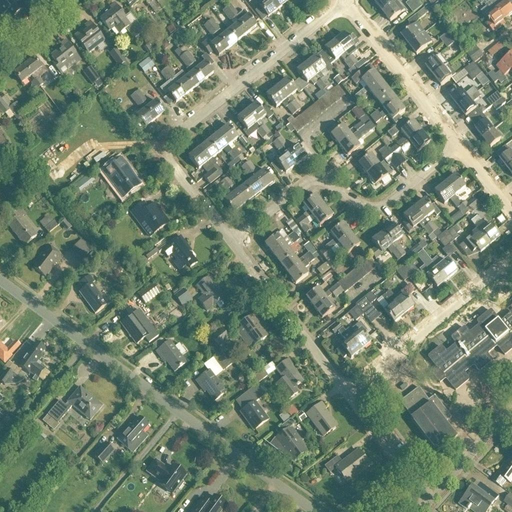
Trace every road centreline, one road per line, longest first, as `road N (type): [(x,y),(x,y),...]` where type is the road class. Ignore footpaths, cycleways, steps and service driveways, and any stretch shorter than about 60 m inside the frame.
road 1 (unclassified): [(312,511),(0,281)]
road 2 (residential): [(230,242),(314,182),(371,209),(384,205),(457,146)]
road 3 (residential): [(343,3),(160,150)]
road 4 (residential): [(346,395),(511,262)]
road 5 (residential): [(346,395),(230,242)]
road 6 (residential): [(457,146),(343,3)]
road 7 (residential): [(428,500),(346,395)]
road 8 (residential): [(428,500),(510,412)]
